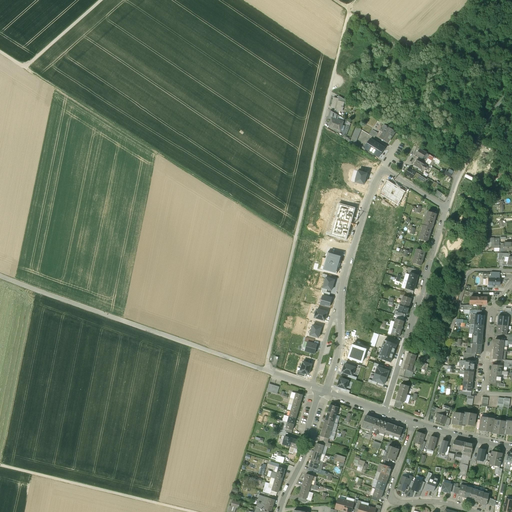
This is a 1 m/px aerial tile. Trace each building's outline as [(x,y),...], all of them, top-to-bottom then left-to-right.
[(343,103),(337,102),(338,100),(333,99),(331,108),(336,109),(335,112),(340,113),(341,108),(342,108),(342,107),(342,108),(343,103)] [(339,116),(332,111),(330,119),(332,119),(337,121),(339,116)] [(337,121),(332,119),(329,127),(333,128),(332,129),(340,131),(343,123),(337,121)] [(395,131),(384,125),(380,130),(380,129),(379,130),(383,133),(379,138),(381,140),(381,141),(382,142),(383,141),(387,144),(395,131)] [(356,127),(350,140),(356,143),(361,130),(356,127)] [(372,130),(369,135),(374,138),(378,133),(372,130)] [(385,148),(370,139),(364,149),(379,158),(385,148)] [(490,150),(492,146),(489,145),(488,147),(485,145),(487,143),(485,142),(483,144),(481,146),(490,150)] [(426,153),(420,150),(417,155),(422,158),(424,156),(426,153)] [(427,158),(426,161),(425,162),(431,166),(434,162),(430,159),(428,158),(427,158)] [(417,161),(414,166),(421,170),(422,169),(423,168),(425,165),(417,161)] [(416,172),(409,168),(405,174),(412,179),(413,176),(416,172)] [(355,182),(364,184),(367,174),(358,171),(355,182)] [(427,180),(416,172),(413,176),(424,184),(427,180)] [(464,177),(476,182),(478,180),(466,174),(464,177)] [(382,212),(393,184),(384,180),(373,208),(382,212)] [(437,191),(434,196),(439,199),(442,194),(437,191)] [(339,204),(335,219),(350,224),(354,209),(339,204)] [(428,211),(424,225),(423,225),(419,239),(428,241),(432,227),(437,214),(428,211)] [(345,240),(350,224),(335,219),(330,235),(345,240)] [(511,242),(504,242),(504,245),(501,245),(501,252),(505,252),(505,250),(511,250),(511,242)] [(425,251),(416,249),(412,262),(421,265),(425,251)] [(322,270),(336,274),(338,267),(339,263),(341,256),(327,252),(322,270)] [(511,257),(509,257),(505,256),(503,264),(508,265),(510,265),(511,265),(511,257)] [(416,274),(410,272),(407,280),(416,283),(418,275),(416,274)] [(500,279),(491,278),(491,277),(490,277),(490,278),(489,278),(489,286),(500,286),(501,279),(500,279)] [(330,279),(326,278),(323,288),(327,289),(331,290),(334,280),(330,279)] [(416,283),(407,280),(405,288),(413,291),(416,283)] [(321,304),(329,306),(332,297),(329,296),(323,294),(321,304)] [(411,298),(403,296),(400,304),(409,306),(411,298)] [(409,306),(400,304),(398,312),(405,314),(406,314),(409,306)] [(327,312),(316,309),(313,318),(324,321),(327,312)] [(481,316),(475,315),(474,325),(484,326),(485,316),(481,316)] [(508,317),(498,316),(497,325),(507,327),(508,317)] [(403,322),(396,319),(393,327),(402,330),(404,322),(403,322)] [(321,328),(312,325),(310,335),(318,338),(321,328)] [(484,326),(474,325),(473,335),(483,336),(484,326)] [(507,327),(497,325),(496,334),(507,335),(507,327)] [(402,330),(393,327),(391,335),(399,338),(402,330)] [(375,347),(379,335),(374,333),(370,345),(375,347)] [(483,336),(473,335),(472,344),(482,345),(483,336)] [(504,341),(495,340),(494,350),(503,351),(504,341)] [(380,359),(391,363),(397,345),(387,341),(386,344),(383,343),(379,355),(382,356),(380,359)] [(313,344),(307,342),(305,351),(314,354),(317,345),(313,344)] [(347,358),(361,363),(366,350),(351,344),(347,358)] [(482,345),(472,344),(471,353),(471,354),(475,354),(481,355),(482,345)] [(503,351),(494,350),(493,359),(502,360),(503,351)] [(416,356),(408,353),(406,361),(414,364),(416,356)] [(414,364),(406,361),(403,369),(405,370),(412,372),(414,364)] [(474,362),(466,361),(465,371),(474,372),(475,362),(474,362)] [(311,364),(303,362),(300,372),(308,374),(311,364)] [(355,367),(345,364),(342,372),(350,375),(352,376),(355,367)] [(502,366),(492,365),(491,374),(501,375),(502,372),(502,366)] [(375,374),(387,378),(389,372),(382,369),(377,367),(375,374)] [(405,370),(403,377),(409,379),(410,379),(412,380),(414,372),(412,372),(405,370)] [(474,372),(465,371),(464,381),(473,382),(474,372)] [(384,385),(387,378),(375,374),(373,381),(378,383),(384,385)] [(501,375),(491,374),(490,382),(498,383),(500,384),(501,375)] [(348,381),(340,378),(337,386),(341,388),(345,389),(348,381)] [(473,382),(464,381),(463,390),(464,391),(472,391),(473,382)] [(409,387),(401,384),(398,392),(407,395),(409,387)] [(407,395),(398,392),(396,400),(397,400),(402,402),(405,402),(407,395)] [(338,407),(330,405),(327,412),(335,415),(338,407)] [(431,413),(436,415),(437,413),(445,416),(446,413),(448,414),(450,408),(445,407),(444,411),(432,407),(431,413)] [(335,415),(327,412),(325,420),(333,423),(335,415)] [(445,416),(437,413),(436,415),(436,417),(437,418),(436,421),(444,424),(445,424),(447,417),(445,416)] [(476,415),(465,413),(465,415),(455,413),(453,424),(465,426),(465,424),(474,426),(476,415)] [(377,419),(366,415),(362,427),(370,430),(373,431),(377,419)] [(488,419),(481,418),(480,430),(486,431),(488,419)] [(388,423),(377,419),(373,431),(373,432),(384,436),(385,433),(388,423)] [(333,423),(325,420),(322,428),(331,431),(333,423)] [(500,421),(494,420),(492,433),(497,433),(498,434),(498,435),(500,421)] [(507,422),(500,421),(498,435),(500,435),(501,434),(505,434),(507,422)] [(398,427),(388,423),(385,433),(394,437),(398,427)] [(403,429),(398,427),(394,437),(399,439),(400,439),(401,434),(403,429)] [(331,431),(322,428),(320,436),(325,438),(328,439),(331,431)] [(425,435),(418,433),(415,442),(422,444),(423,441),(425,435)] [(285,436),(284,437),(282,444),(290,447),(292,438),(285,436)] [(431,436),(428,449),(431,450),(431,451),(432,451),(433,451),(434,451),(437,438),(431,436)] [(300,441),(292,438),(290,447),(295,448),(298,449),(300,441)] [(439,455),(445,456),(445,455),(447,447),(448,442),(443,440),(439,455)] [(465,443),(455,440),(453,449),(456,449),(455,451),(459,452),(459,450),(463,451),(465,443)] [(381,444),(374,441),(372,447),(379,450),(381,444)] [(318,444),(316,443),(314,451),(321,453),(323,446),(318,444)] [(474,444),(465,443),(463,451),(471,453),(472,453),(474,444)] [(394,448),(389,446),(387,451),(396,455),(398,449),(394,448)] [(484,460),(485,454),(486,450),(479,449),(476,460),(483,462),(484,460)] [(321,453),(314,451),(311,459),(319,461),(321,453)] [(396,455),(387,451),(385,457),(390,459),(394,461),(396,455)] [(463,451),(462,456),(461,459),(469,460),(471,453),(463,451)] [(492,451),(491,453),(490,462),(489,465),(500,467),(503,454),(492,451)] [(319,461),(311,459),(309,467),(315,468),(316,469),(319,461)] [(469,460),(461,459),(461,460),(461,462),(458,474),(466,477),(469,460)] [(392,468),(384,465),(381,473),(389,476),(392,468)] [(389,476),(381,473),(378,480),(386,483),(389,476)] [(313,476),(305,474),(303,481),(311,483),(313,476)] [(409,478),(403,476),(398,489),(405,492),(408,484),(410,479),(409,478)] [(436,486),(438,479),(434,478),(434,479),(430,478),(428,482),(425,490),(429,492),(430,490),(434,492),(436,486)] [(422,482),(416,479),(415,482),(413,488),(412,490),(418,492),(419,490),(422,482)] [(386,483),(378,480),(376,488),(384,491),(386,483)] [(311,483),(303,481),(301,489),(308,491),(309,488),(311,483)] [(452,485),(443,483),(441,491),(450,493),(452,485)] [(280,486),(273,484),(271,491),(278,492),(280,486)] [(467,486),(461,485),(460,488),(459,494),(459,495),(463,496),(463,497),(464,497),(467,487),(467,486)] [(467,487),(464,497),(468,498),(468,499),(470,499),(472,488),(472,489),(473,488),(467,487)] [(384,491),(376,488),(373,496),(381,499),(384,491)] [(472,489),(472,488),(470,499),(474,500),(474,501),(475,501),(478,490),(472,489)] [(301,489),(299,497),(304,499),(306,499),(308,492),(308,491),(301,489)] [(478,490),(475,501),(480,502),(480,503),(481,503),(483,492),(484,492),(478,490)] [(489,494),(484,492),(483,492),(481,503),(485,504),(485,505),(487,505),(487,504),(488,498),(489,494)] [(268,498),(258,495),(257,501),(258,501),(266,503),(268,498)] [(346,501),(338,499),(335,509),(343,511),(346,501)] [(511,502),(511,500),(506,499),(503,511),(509,511),(510,511),(511,509),(511,502)] [(266,503),(258,501),(256,507),(265,509),(266,503)] [(353,503),(346,501),(343,511),(347,511),(350,511),(352,508),(353,503)]
